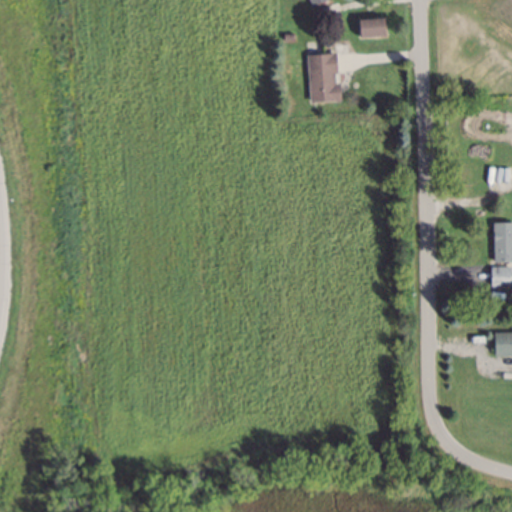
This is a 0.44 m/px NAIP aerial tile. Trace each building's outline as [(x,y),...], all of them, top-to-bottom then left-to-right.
[(316,9),(313,1),(310,2),(308,0),(322,0),(324,5),(316,9)] [(358,36),(357,18),(382,16),(383,34),(358,36)] [(307,99),(305,52),(334,51),(336,71),(331,71),(332,81),(336,81),(338,98),(307,99)] [(511,254),(493,255),(492,216),(510,216),(511,254)] [(489,260),(511,261),(511,287),(488,286),(489,260)] [(511,351),(491,351),(491,328),(511,327),(511,351)]
